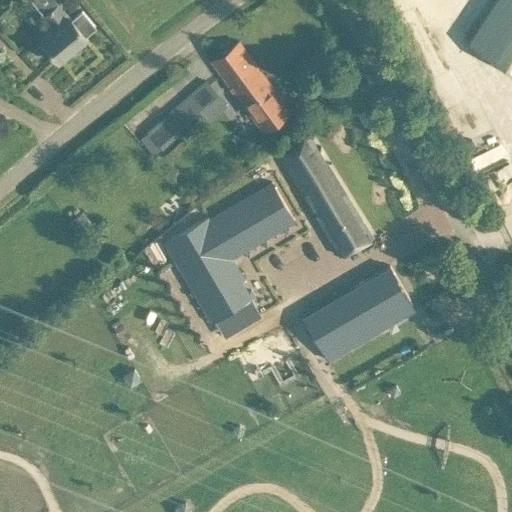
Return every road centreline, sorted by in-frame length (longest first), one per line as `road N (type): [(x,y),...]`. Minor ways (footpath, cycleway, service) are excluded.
road 1 (unclassified): [(511,322),(350,0)]
road 2 (unclassified): [(0,179),(231,0)]
